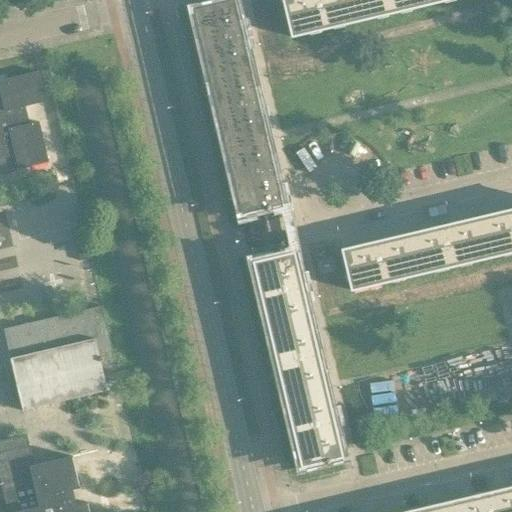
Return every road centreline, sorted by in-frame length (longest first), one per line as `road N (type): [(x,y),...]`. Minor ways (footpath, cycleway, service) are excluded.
road 1 (tertiary): [(254,511),(132,5)]
road 2 (residential): [(511,457),(274,511)]
road 3 (residential): [(356,203),(374,208),(511,175)]
road 4 (residential): [(0,37),(132,5)]
road 5 (residential): [(356,203),(344,172),(312,179),(316,212),(349,213)]
